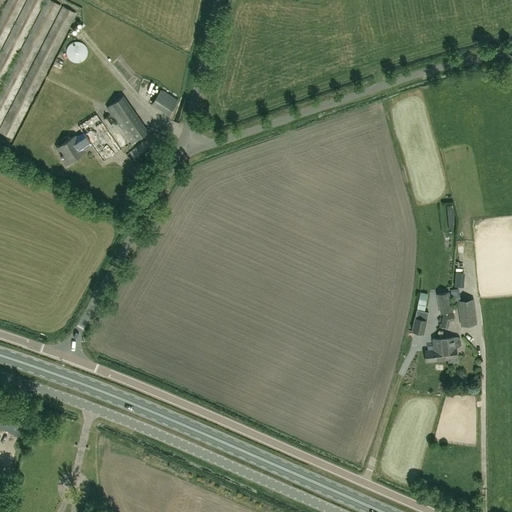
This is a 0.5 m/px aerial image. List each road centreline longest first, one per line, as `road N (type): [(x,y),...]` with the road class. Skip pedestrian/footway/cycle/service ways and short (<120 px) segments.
road 1 (primary): [(0,354),(381,511)]
road 2 (unclassified): [(65,356),(429,511)]
road 3 (unclassified): [(335,511),(0,375)]
road 4 (unclassified): [(180,143),(215,143),(422,72),(511,52)]
road 5 (unclassified): [(65,356),(180,143)]
road 6 (unclassified): [(180,143),(217,0)]
